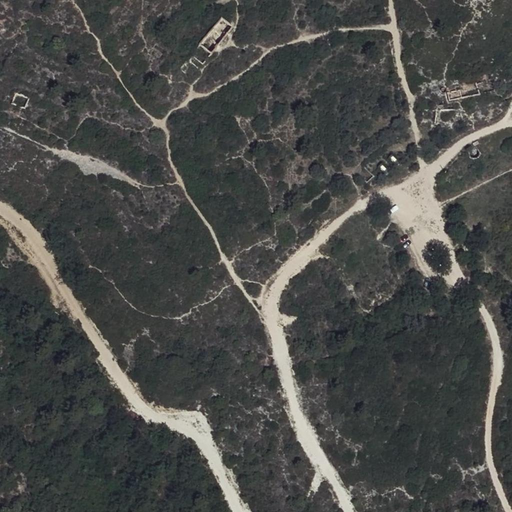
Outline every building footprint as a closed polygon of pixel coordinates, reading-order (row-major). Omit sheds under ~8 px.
[(235,27),(224,17),(180,65),(186,70),(198,57),(203,61),(235,27)] [(29,97),(15,93),(11,104),(25,109),(29,97)] [(429,94),(430,109),(470,108),(470,104),(470,94),(429,94)] [(417,109),(419,126),(475,125),(503,111),(497,99),(485,105),(475,108),(470,108),(430,109),(417,109)] [(470,104),(470,108),(475,108),(485,105),(482,100),(470,104)]
